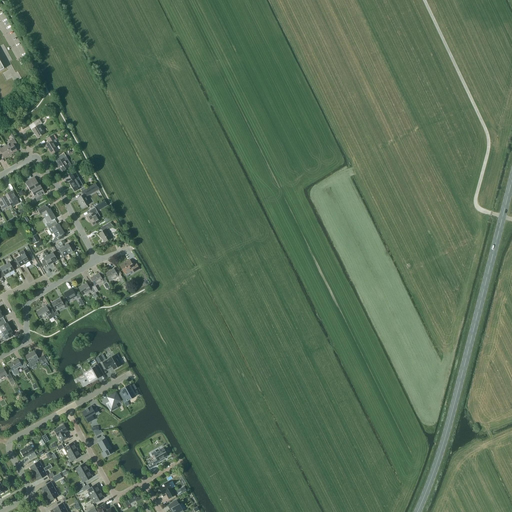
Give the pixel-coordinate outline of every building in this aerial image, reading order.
[(38,138),(45,134),(40,125),(42,124),(40,119),(34,123),(36,127),(32,130),(34,133),(34,132),(38,138)] [(56,141),(52,135),(47,139),(49,143),(46,145),(52,155),(59,151),(53,142),(56,141)] [(10,143),(6,146),(11,154),(17,151),(15,146),(17,145),(14,139),(9,141),(10,143)] [(0,146),(0,154),(2,153),(4,158),(11,154),(6,146),(1,148),(0,146)] [(59,159),(56,161),(57,163),(56,163),(58,166),(59,166),(62,171),(69,167),(72,165),(66,156),(64,153),(58,157),(59,159)] [(74,171),(69,174),(72,180),(69,182),(75,192),(82,188),(76,178),(78,177),(74,171)] [(31,180),(26,183),(30,191),(31,191),(39,186),(36,181),(35,178),(31,180)] [(84,195),(78,199),(83,208),(90,203),(86,197),(91,194),(99,189),(96,183),(81,192),(82,192),(84,195)] [(39,186),(31,191),(37,202),(43,198),(41,196),(45,194),(43,191),(40,186),(39,186)] [(10,192),(5,195),(5,196),(6,196),(10,204),(11,205),(12,207),(19,203),(18,200),(15,194),(13,191),(10,192)] [(0,199),(0,205),(2,210),(11,205),(10,204),(6,196),(5,196),(0,199)] [(105,201),(96,206),(99,211),(108,205),(105,201)] [(42,214),(45,218),(53,214),(50,209),(48,210),(45,205),(37,209),(40,215),(42,214)] [(91,215),(87,218),(89,221),(90,221),(93,226),(100,222),(97,217),(99,215),(97,211),(95,208),(89,211),(91,215)] [(48,223),(46,224),(47,227),(55,222),(54,220),(56,218),(53,214),(45,218),(48,223)] [(57,225),(55,222),(47,227),(49,229),(49,230),(51,234),(53,233),(62,229),(59,224),(57,225)] [(101,228),(103,231),(99,233),(105,242),(111,239),(106,230),(110,228),(110,229),(113,227),(110,222),(101,228)] [(64,234),(62,229),(53,233),(55,236),(52,241),(53,243),(65,237),(63,234),(64,234)] [(39,241),(36,235),(30,238),(34,244),(39,241)] [(68,244),(64,247),(68,254),(73,252),(76,250),(73,244),(70,246),(68,244)] [(64,257),(68,254),(64,247),(59,249),(60,251),(57,253),(61,259),(64,257)] [(19,253),(20,256),(25,264),(29,262),(33,260),(29,254),(26,256),(23,251),(19,253)] [(53,263),(49,255),(47,253),(43,256),(45,260),(42,262),(46,268),(49,266),(53,263)] [(58,261),(61,259),(57,253),(54,255),(53,253),(49,255),(53,263),(57,261),(58,261)] [(17,269),(21,267),(20,267),(25,264),(20,256),(16,259),(17,261),(14,263),(17,269)] [(130,260),(120,266),(125,274),(133,269),(134,272),(140,269),(136,264),(133,266),(130,260)] [(10,262),(5,265),(10,273),(14,270),(14,271),(17,269),(14,263),(11,264),(10,262)] [(5,275),(10,273),(5,265),(0,268),(2,270),(0,270),(0,273),(2,278),(5,276),(5,275)] [(118,277),(121,282),(122,283),(124,282),(123,280),(122,278),(122,277),(118,271),(116,273),(114,269),(106,274),(110,281),(118,277)] [(99,274),(91,278),(95,285),(103,281),(104,284),(107,282),(103,276),(101,277),(99,274)] [(89,287),(87,283),(79,288),(83,295),(91,291),(92,293),(95,292),(91,285),(89,287)] [(74,292),(72,289),(64,293),(68,301),(76,296),(77,299),(80,297),(77,291),(74,292)] [(65,309),(68,307),(65,300),(62,302),(60,298),(52,303),(56,310),(64,306),(65,309)] [(41,319),(48,316),(50,319),(56,316),(52,310),(49,312),(46,306),(40,310),(37,312),(41,319)] [(5,324),(4,321),(0,323),(0,332),(0,333),(2,332),(10,327),(7,323),(5,324)] [(10,327),(2,332),(0,333),(5,341),(12,336),(11,333),(13,332),(10,327)] [(36,360),(39,359),(34,351),(25,356),(29,364),(30,366),(32,367),(35,365),(35,363),(37,362),(36,360)] [(45,364),(48,362),(44,355),(41,357),(42,358),(39,360),(42,366),(45,364)] [(96,358),(99,363),(104,360),(101,355),(96,358)] [(119,358),(117,355),(115,356),(108,359),(109,360),(103,363),(107,370),(112,366),(114,369),(121,366),(117,360),(119,358)] [(30,371),(24,361),(20,363),(18,360),(9,365),(13,371),(12,371),(14,375),(16,375),(18,373),(19,372),(17,369),(22,366),(26,373),(30,371)] [(97,378),(100,376),(95,366),(91,368),(92,369),(84,374),(87,377),(81,381),(83,385),(89,382),(90,383),(97,379),(97,378)] [(3,368),(0,369),(0,379),(6,376),(12,385),(15,382),(9,372),(6,373),(3,368)] [(129,386),(121,390),(124,395),(121,396),(124,402),(132,398),(132,397),(135,395),(133,392),(132,392),(129,386)] [(116,393),(108,398),(111,402),(107,403),(111,411),(117,407),(115,404),(120,401),(116,393)] [(95,413),(96,415),(100,413),(97,408),(93,410),(92,407),(88,409),(88,408),(87,408),(88,409),(86,410),(86,409),(85,410),(82,412),(86,419),(88,423),(94,419),(92,415),(95,413)] [(63,425),(63,424),(60,426),(60,427),(54,430),(58,436),(61,442),(68,438),(66,435),(65,435),(64,433),(68,431),(64,425),(63,425)] [(102,453),(104,458),(110,454),(108,450),(111,448),(104,436),(98,439),(99,442),(103,450),(104,449),(105,451),(102,453)] [(78,449),(74,443),(64,448),(68,455),(78,449)] [(37,456),(34,451),(34,452),(30,445),(21,451),(24,457),(28,455),(30,460),(37,456)] [(152,456),(154,455),(157,460),(147,465),(149,470),(157,466),(156,464),(161,461),(161,460),(162,459),(163,460),(166,459),(165,458),(168,456),(164,448),(156,452),(155,451),(151,453),(152,456)] [(81,456),(78,449),(68,455),(71,461),(81,456)] [(30,467),(33,474),(43,468),(40,462),(30,467)] [(33,474),(37,480),(47,475),(45,471),(52,467),(51,464),(43,468),(33,474)] [(76,469),(79,476),(89,470),(86,464),(76,469)] [(93,477),(89,470),(79,476),(83,482),(93,477)] [(169,482),(159,488),(162,495),(166,493),(167,495),(169,499),(176,495),(172,489),(169,482)] [(41,488),(45,495),(55,489),(51,483),(41,488)] [(87,490),(91,497),(101,491),(97,485),(87,490)] [(55,489),(45,495),(49,501),(59,496),(55,489)] [(105,498),(101,491),(91,497),(95,503),(105,498)] [(179,505),(177,500),(168,505),(171,511),(172,511),(173,511),(181,511),(183,511),(179,504),(179,505)]
